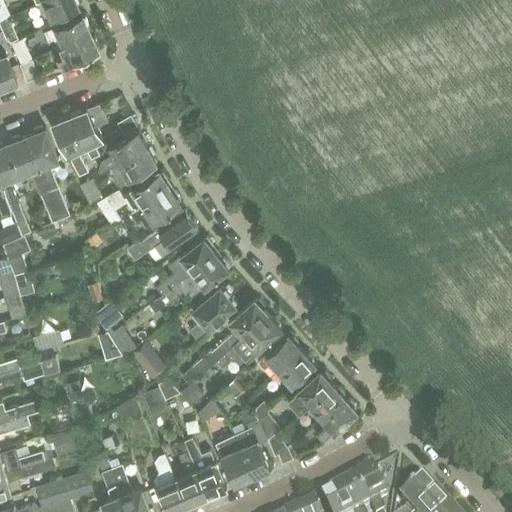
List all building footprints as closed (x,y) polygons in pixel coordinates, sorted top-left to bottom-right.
[(3,0),(0,0),(0,18),(4,16),(8,15),(9,14),(3,0)] [(41,0),(37,2),(44,16),(47,14),(49,19),(77,6),(76,4),(78,1),(77,0),(41,0)] [(88,22),(85,17),(82,16),(81,14),(53,26),(55,31),(51,33),(57,46),(89,32),(86,25),(88,22)] [(0,24),(6,38),(10,41),(17,37),(8,15),(4,16),(0,18),(0,24)] [(92,38),(89,32),(57,46),(61,54),(57,56),(61,65),(97,50),(96,48),(98,44),(95,39),(92,38)] [(0,86),(3,85),(7,87),(12,85),(13,81),(16,80),(5,51),(0,53),(0,86)] [(18,63),(24,80),(38,75),(31,57),(18,63)] [(88,107),(69,114),(85,146),(91,157),(100,152),(94,141),(103,137),(88,107)] [(124,131),(137,123),(131,113),(118,121),(124,131)] [(69,114),(52,121),(79,173),(88,170),(77,149),(85,146),(69,114)] [(28,133),(50,189),(61,218),(70,214),(49,161),(59,158),(46,126),(43,127),(43,124),(34,128),(35,130),(28,133)] [(110,144),(120,161),(149,145),(139,127),(110,144)] [(10,140),(16,156),(22,172),(32,168),(52,221),(61,218),(50,189),(28,133),(21,136),(20,133),(11,137),(12,139),(10,140)] [(18,173),(22,172),(16,156),(10,140),(4,142),(3,140),(0,141),(0,179),(10,204),(12,210),(15,218),(24,214),(10,177),(18,173)] [(116,173),(113,175),(118,183),(157,161),(149,145),(120,161),(112,166),(116,173)] [(169,179),(163,170),(161,172),(159,169),(132,187),(123,192),(128,199),(115,207),(122,217),(170,186),(166,181),(169,179)] [(86,192),(99,185),(93,176),(81,183),(86,192)] [(0,206),(3,213),(12,210),(10,204),(0,179),(0,206)] [(104,195),(99,185),(86,192),(91,202),(104,195)] [(173,191),(170,186),(122,217),(128,227),(141,218),(146,225),(154,220),(181,202),(179,199),(181,198),(176,189),(173,191)] [(136,258),(146,251),(156,243),(164,254),(173,247),(172,245),(198,227),(197,224),(198,221),(194,216),(191,217),(185,209),(141,240),(139,238),(128,246),(136,258)] [(21,233),(17,223),(0,229),(0,238),(1,241),(21,233)] [(97,231),(86,238),(91,246),(102,239),(97,231)] [(13,267),(15,272),(24,269),(28,267),(22,251),(31,247),(25,232),(4,241),(8,255),(9,257),(13,267)] [(156,284),(163,292),(217,250),(212,245),(215,243),(208,235),(206,236),(205,234),(181,253),(186,260),(156,284)] [(222,257),(217,250),(163,292),(159,296),(166,305),(200,277),(206,285),(230,266),(229,264),(230,263),(224,255),(222,257)] [(0,257),(0,271),(13,267),(9,257),(8,255),(0,257)] [(115,261),(104,262),(106,273),(116,272),(115,261)] [(17,279),(15,272),(13,267),(0,271),(0,273),(3,283),(17,279)] [(24,269),(15,272),(17,279),(20,291),(21,293),(35,289),(32,277),(26,278),(24,269)] [(89,283),(94,299),(94,300),(104,297),(99,279),(89,283)] [(196,336),(236,302),(229,294),(231,291),(224,283),(222,285),(220,284),(193,307),(202,317),(190,328),(196,336)] [(20,291),(6,295),(12,317),(26,313),(21,293),(20,291)] [(181,375),(189,385),(201,373),(216,359),(269,311),(265,306),(265,303),(261,299),(257,299),(255,297),(231,320),(237,327),(212,350),(210,348),(193,364),(181,375)] [(103,305),(94,311),(106,327),(107,327),(110,324),(115,320),(103,305)] [(269,311),(216,359),(223,366),(239,352),(245,359),(257,349),(282,326),(280,324),(282,321),(277,316),(274,317),(269,311)] [(96,318),(86,321),(89,332),(100,329),(96,318)] [(60,327),(33,335),(37,349),(64,342),(60,327)] [(265,367),(269,362),(276,371),(302,347),(297,342),(298,339),(294,334),(291,335),(289,332),(266,353),(258,360),(265,367)] [(132,335),(119,343),(124,352),(139,346),(132,335)] [(307,353),(302,347),(276,371),(286,381),(289,379),(292,383),(315,362),(313,359),(314,356),(310,352),(307,353)] [(164,366),(152,352),(140,362),(152,376),(164,366)] [(56,354),(41,358),(45,373),(60,369),(56,354)] [(0,371),(2,371),(9,369),(17,367),(21,365),(18,356),(0,361),(0,371)] [(0,381),(24,374),(21,365),(17,367),(9,369),(2,371),(0,371),(0,381)] [(289,396),(302,410),(306,405),(333,381),(331,380),(331,376),(326,370),(323,370),(320,368),(289,396)] [(189,385),(183,390),(193,401),(205,391),(197,382),(204,376),(201,373),(189,385)] [(336,385),(333,381),(306,405),(317,417),(321,413),(322,415),(346,396),(345,394),(344,390),(339,384),(336,385)] [(118,403),(123,416),(141,409),(136,393),(118,403)] [(88,395),(69,401),(75,419),(93,413),(88,395)] [(213,396),(198,410),(202,419),(221,408),(213,396)] [(348,398),(346,396),(322,415),(329,423),(317,434),(323,440),(358,409),(356,406),(356,404),(351,398),(348,398)] [(204,422),(202,419),(198,410),(188,399),(178,403),(189,429),(204,422)] [(258,416),(256,417),(258,419),(268,410),(271,407),(265,399),(256,406),(257,408),(254,411),(258,416)] [(0,400),(0,421),(15,417),(28,413),(41,409),(39,400),(6,410),(3,400),(0,400)] [(268,410),(258,419),(260,421),(267,435),(280,425),(268,410)] [(0,431),(30,422),(28,413),(15,417),(0,421),(0,431)] [(260,421),(258,419),(256,417),(246,421),(249,427),(234,433),(238,443),(254,474),(260,471),(263,472),(267,470),(268,467),(272,465),(261,441),(268,437),(267,435),(260,421)] [(61,430),(67,451),(79,447),(73,426),(61,430)] [(279,432),(268,437),(275,454),(279,452),(278,452),(288,444),(279,432)] [(113,433),(104,437),(108,447),(116,443),(113,433)] [(238,443),(234,433),(217,441),(223,454),(235,482),(238,480),(241,482),(247,479),(247,477),(254,474),(238,443)] [(188,449),(208,493),(214,491),(218,492),(223,490),(224,487),(227,485),(215,459),(210,447),(200,451),(190,435),(183,438),(184,441),(188,449)] [(278,452),(279,452),(283,462),(295,458),(289,446),(288,444),(278,452)] [(0,471),(46,458),(43,450),(19,457),(16,447),(0,451),(0,471)] [(202,496),(208,493),(188,449),(179,453),(187,472),(175,477),(187,503),(192,501),(196,502),(201,500),(202,496)] [(97,454),(103,468),(112,465),(106,450),(97,454)] [(187,503),(175,477),(164,452),(160,454),(155,459),(165,481),(156,485),(168,511),(170,510),(174,511),(179,509),(180,506),(187,503)] [(0,492),(11,489),(8,479),(56,465),(53,456),(46,458),(0,471),(0,492)] [(132,490),(122,463),(113,466),(129,511),(150,511),(141,486),(132,490)] [(129,511),(113,466),(103,470),(113,497),(104,500),(108,511),(129,511)] [(37,503),(17,509),(15,502),(0,506),(0,511),(50,511),(56,510),(57,511),(74,506),(71,497),(94,490),(87,469),(36,485),(42,504),(38,505),(37,503)] [(372,469),(355,478),(371,506),(374,511),(383,511),(380,505),(378,502),(380,501),(388,496),(372,469)] [(404,508),(399,511),(417,511),(438,493),(424,478),(418,483),(412,476),(400,487),(406,494),(401,499),(407,506),(404,508)] [(355,478),(338,488),(350,511),(363,511),(362,510),(371,506),(355,478)] [(350,511),(338,488),(320,498),(328,511),(350,511)] [(445,511),(451,507),(438,493),(417,511),(445,511)] [(301,509),(296,511),(295,511),(318,511),(314,503),(312,504),(311,502),(301,507),(301,509)]
